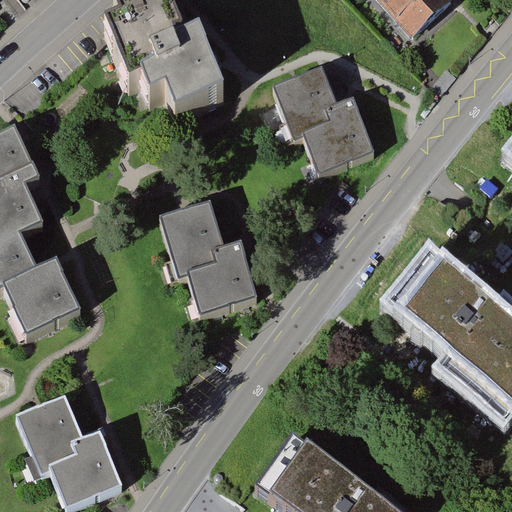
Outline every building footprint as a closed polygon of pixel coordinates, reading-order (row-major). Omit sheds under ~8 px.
[(451,0),(370,0),(412,44),(455,4),(451,0)] [(120,32),(102,39),(125,97),(143,90),(149,107),(168,100),(178,125),(223,107),(204,58),(201,51),(181,59),(161,6),(116,24),(120,32)] [(322,78),(273,97),(294,149),(305,145),(319,180),(373,159),(354,109),(345,112),(337,115),(322,78)] [(15,140),(0,146),(0,299),(6,297),(28,344),(80,320),(57,269),(51,272),(35,280),(18,244),(41,233),(23,195),(32,191),(37,188),(15,140)] [(209,213),(159,228),(178,287),(188,284),(200,323),(256,306),(240,252),(232,254),(223,257),(209,213)] [(497,320),(430,265),(390,313),(449,362),(454,366),(443,379),(504,428),(511,417),(511,316),(505,311),(497,320)] [(64,406),(16,425),(41,485),(52,480),(65,511),(75,511),(122,493),(102,442),(94,445),(82,450),(64,406)] [(380,511),(298,449),(262,496),(283,511),(380,511)]
